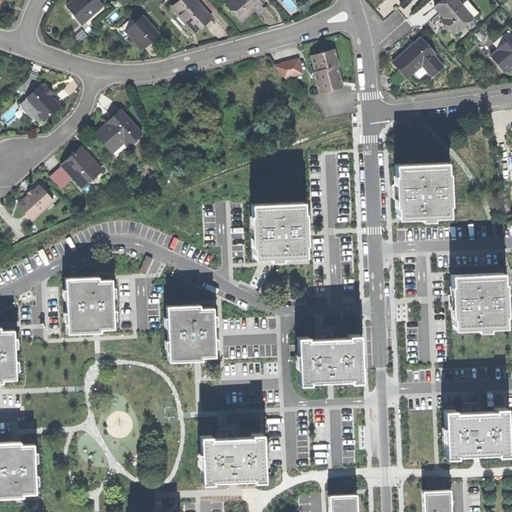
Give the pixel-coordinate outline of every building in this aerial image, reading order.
[(104,7),(97,0),(73,0),(66,7),(81,24),(88,18),(87,16),(94,9),(96,11),(97,12),(104,7)] [(188,27),(191,30),(200,22),(208,16),(207,15),(214,9),(205,0),(179,0),(171,7),(188,27)] [(229,0),(224,5),(239,21),(252,10),(256,14),(264,7),(257,0),(229,0)] [(457,32),(473,18),(457,0),(441,0),(434,7),(444,18),(449,23),(445,27),(453,35),(456,32),(457,32)] [(88,18),(96,11),(94,9),(87,16),(88,18)] [(132,39),(140,49),(148,42),(156,34),(141,17),(134,23),(129,18),(120,26),(132,39)] [(443,24),(445,27),(449,23),(444,18),(440,21),(443,24)] [(497,48),(511,35),(511,34),(508,30),(493,43),(497,48)] [(511,35),(497,48),(498,50),(490,56),(504,72),(511,65),(511,64),(511,35)] [(393,63),(406,78),(422,65),(432,76),(443,67),(433,56),(435,54),(421,38),(405,52),(393,63)] [(319,93),(342,87),(340,81),(337,67),(338,67),(333,50),(323,53),(311,56),(316,71),(313,72),(319,93)] [(284,78),(301,73),(298,60),(274,66),(284,78)] [(37,77),(30,74),(28,81),(19,88),(25,95),(38,83),(36,81),(37,77)] [(41,86),(25,100),(37,113),(43,120),(59,106),(50,96),(45,90),(41,86)] [(33,117),(37,113),(25,100),(22,103),(33,117)] [(95,135),(116,157),(141,134),(119,110),(110,118),(108,120),(106,122),(106,124),(95,135)] [(72,178),(82,188),(101,170),(94,162),(81,147),(61,165),(62,166),(72,178)] [(432,218),(449,217),(446,162),(394,165),(395,185),(397,185),(397,191),(398,198),(396,198),(397,219),(421,218),(432,218)] [(60,189),(72,178),(62,166),(49,177),(60,189)] [(26,214),(32,220),(52,201),(38,185),(30,193),(28,195),(18,205),(26,214)] [(302,223),(304,223),(303,201),(251,204),(253,259),(269,258),(281,257),(305,256),(304,235),(303,236),(302,223)] [(138,272),(144,274),(151,258),(145,255),(138,272)] [(488,328),(505,327),(502,273),(451,275),(451,296),(453,296),(454,308),(452,308),(452,309),(453,329),(477,328),(488,328)] [(100,332),(100,329),(114,328),(113,320),(113,310),(112,297),(112,287),(111,279),(98,280),(97,276),(93,277),(90,277),(65,278),(65,289),(66,299),(66,312),(67,322),(67,334),(93,332),(96,332),(100,332)] [(201,357),(215,357),(214,349),(214,338),(213,326),(213,315),(212,307),(199,308),(199,304),(191,305),(166,306),(166,317),(167,327),(168,340),(168,350),(169,362),(194,360),(197,360),(201,360),(201,357)] [(0,382),(1,382),(1,380),(16,379),(15,371),(15,360),(14,348),(14,338),(13,329),(0,330),(0,327),(0,326),(0,382)] [(315,330),(315,336),(324,335),(325,339),(331,338),(331,330),(319,330),(315,330)] [(308,336),(297,337),(297,344),(298,354),(298,368),(299,384),(310,384),(310,381),(326,380),(333,380),(350,379),(350,382),(360,382),(360,365),(359,351),(358,334),(347,335),(347,338),(338,338),(331,338),(325,339),(316,339),(308,339),(308,336)] [(454,409),(443,410),(444,426),(445,441),(446,458),(456,457),(456,455),(473,454),(480,453),(496,452),(496,456),(507,455),(506,439),(506,424),(505,407),(494,408),(494,410),(470,412),(470,408),(462,409),(462,412),(454,413),(454,409)] [(252,482),(263,481),(263,473),(262,464),(262,450),(261,433),(251,433),(251,436),(241,437),(227,437),(218,438),(211,438),(211,435),(200,436),(200,452),(201,467),(202,484),(213,483),(213,480),(229,480),(236,479),(252,479),(252,482)] [(22,497),(22,493),(36,493),(35,485),(35,474),(34,462),(34,452),(33,444),(20,444),(19,441),(18,441),(15,441),(11,442),(0,442),(0,497),(18,497),(22,497)] [(449,511),(448,490),(422,491),(423,511),(449,511)] [(355,511),(355,494),(328,495),(329,511),(355,511)]
